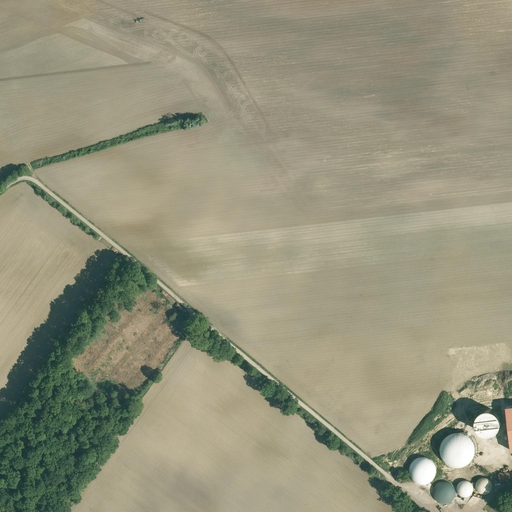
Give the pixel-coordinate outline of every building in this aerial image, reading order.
[(416,468),(424,467),(431,462),(433,453),(430,445),(420,439),(414,440),(406,445),(404,454),(407,463),(416,468)] [(507,454),(494,456),(494,464),(508,462),(507,454)] [(476,460),(472,465),(471,470),(473,474),(479,477),(483,476),(486,474),(488,467),(486,463),(482,460),(476,460)] [(461,463),(459,464),(455,466),(453,470),(455,475),(459,477),(464,476),(467,473),(467,469),(464,465),(461,463)] [(436,464),(430,468),(428,473),(429,480),(434,485),(442,485),(447,482),(450,476),(448,469),(444,465),(436,464)] [(511,480),(511,471),(501,472),(501,481),(511,480)] [(487,486),(487,488),(482,487),(481,491),(491,494),(492,487),(487,486)]
